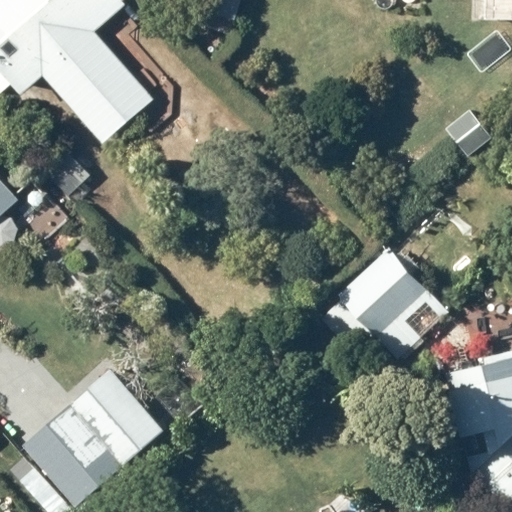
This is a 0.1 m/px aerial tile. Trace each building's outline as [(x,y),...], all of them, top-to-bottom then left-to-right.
[(0,0),(0,69),(23,95),(56,81),(113,146),(165,100),(105,33),(142,0),(0,0)] [(255,0),(212,0),(204,32),(243,44),(255,0)] [(0,184),(0,218),(17,204),(0,184)] [(455,309),(392,250),(345,300),(407,359),(455,309)] [(474,473),(510,511),(511,511),(511,359),(457,369),(474,473)] [(116,374),(29,445),(78,505),(165,435),(116,374)]
